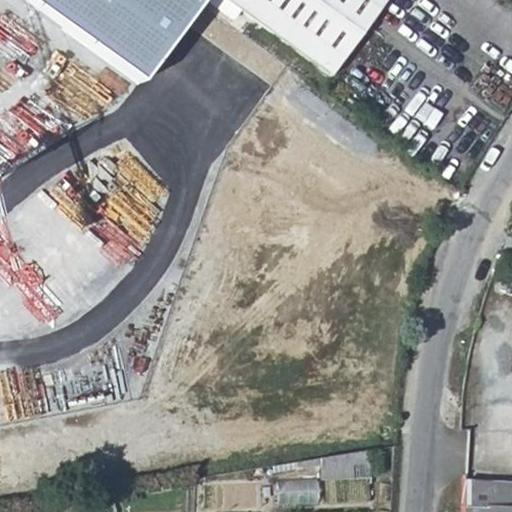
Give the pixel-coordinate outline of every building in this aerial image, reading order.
[(208,0),(41,0),(149,80),(208,0)] [(219,0),(332,81),(390,0),(219,0)] [(367,450),(316,458),(317,479),(368,477),(367,450)] [(280,480),(279,499),(319,500),(320,481),(280,480)] [(511,484),(462,481),(461,505),(511,508),(511,484)]
